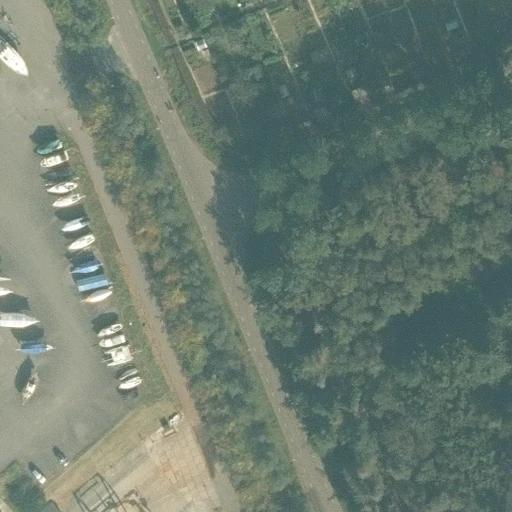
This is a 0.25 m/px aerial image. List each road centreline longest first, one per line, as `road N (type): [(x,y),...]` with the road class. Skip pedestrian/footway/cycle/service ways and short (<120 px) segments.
road 1 (unclassified): [(331,511),(117,0)]
road 2 (unknown): [(0,447),(72,373),(72,352),(0,154)]
road 3 (unknown): [(27,0),(63,84),(0,123)]
